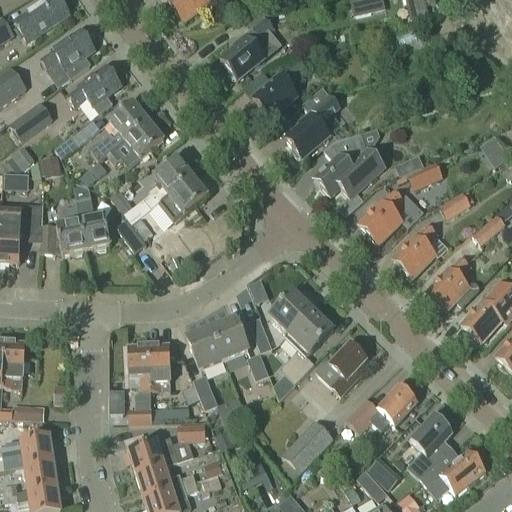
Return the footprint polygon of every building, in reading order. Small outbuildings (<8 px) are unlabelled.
[(26,20),(13,28),(26,47),(39,38),(67,19),(54,0),(26,19),(26,20)] [(171,0),(166,4),(182,27),(208,8),(202,0),(171,0)] [(374,2),(375,16),(390,16),(390,1),(374,2)] [(367,2),(351,6),(355,21),(370,17),(367,2)] [(0,23),(0,50),(13,42),(0,23)] [(406,41),(410,51),(427,44),(423,34),(406,41)] [(52,57),(40,65),(47,75),(59,66),(71,84),(89,71),(83,62),(93,55),(91,53),(93,52),(94,48),(87,38),(83,37),(81,39),(79,36),(51,56),(52,57)] [(235,52),(220,64),(228,75),(227,78),(232,84),(235,83),(236,86),(263,64),(244,40),(232,49),(235,52)] [(511,64),(507,59),(501,64),(509,73),(511,70),(511,64)] [(501,64),(495,69),(503,78),(509,73),(501,64)] [(277,81),(250,103),(259,114),(258,117),(263,123),(267,122),(269,125),(296,102),(285,90),(292,84),(295,87),(308,75),(300,65),(286,76),(278,82),(277,81)] [(73,111),(85,102),(98,120),(112,110),(105,101),(119,91),(105,72),(78,93),(66,102),(73,111)] [(10,73),(0,79),(0,111),(25,94),(10,73)] [(511,76),(509,73),(503,78),(510,87),(511,85),(511,76)] [(323,91),(307,105),(315,115),(331,101),(323,91)] [(39,108),(9,131),(21,147),(51,124),(39,108)] [(109,139),(89,156),(97,167),(106,160),(113,154),(124,145),(148,127),(141,118),(142,116),(137,110),(134,110),(132,108),(109,126),(118,138),(112,142),(109,139)] [(301,130),(285,144),(293,154),(292,157),(297,163),(300,162),(302,164),(329,141),(308,118),(298,127),(301,130)] [(148,127),(124,145),(139,165),(163,146),(156,137),(157,134),(152,129),(149,129),(148,127)] [(331,166),(313,182),(330,201),(340,192),(350,203),(383,173),(366,154),(366,153),(373,151),(379,142),(376,133),(333,147),(323,156),(331,166)] [(61,161),(76,150),(69,141),(54,153),(61,161)] [(33,167),(23,153),(13,161),(23,174),(33,167)] [(113,154),(106,160),(114,169),(121,164),(113,154)] [(149,199),(123,220),(126,224),(143,247),(152,239),(140,223),(158,209),(191,182),(185,173),(186,170),(181,164),(178,165),(176,162),(153,181),(159,188),(148,197),(149,199)] [(406,166),(395,170),(400,181),(405,179),(410,177),(406,166)] [(441,181),(434,166),(410,177),(405,179),(411,193),(441,181)] [(98,182),(105,176),(98,167),(91,173),(98,182)] [(191,182),(158,209),(173,228),(207,201),(200,192),(201,189),(196,183),(193,183),(191,182)] [(69,185),(59,194),(67,203),(77,195),(69,185)] [(462,196),(439,211),(447,224),(470,210),(469,208),(474,205),(468,195),(463,198),(462,196)] [(380,207),(357,230),(377,250),(400,227),(391,218),(401,207),(392,197),(381,208),(380,207)] [(89,201),(75,204),(86,255),(96,253),(98,255),(105,254),(106,251),(109,250),(103,221),(94,223),(89,201)] [(0,208),(0,267),(18,268),(18,262),(17,262),(18,243),(41,244),(40,258),(61,259),(61,260),(72,258),(74,260),(82,259),(83,256),(86,255),(75,204),(63,206),(65,213),(65,214),(63,215),(66,226),(55,228),(54,231),(41,230),(42,208),(19,207),(19,214),(1,213),(1,208),(0,208)] [(497,219),(472,240),(480,250),(506,228),(503,225),(511,218),(511,211),(509,208),(496,218),(497,219)] [(126,224),(115,232),(134,258),(145,250),(143,247),(126,224)] [(414,240),(391,263),(411,283),(434,260),(425,251),(436,240),(426,230),(415,241),(414,240)] [(447,273),(424,297),(445,316),(455,306),(460,312),(478,293),(474,289),(470,289),(467,292),(458,284),(468,273),(458,263),(448,274),(447,273)] [(481,305),(459,329),(480,348),(501,325),(506,329),(511,322),(511,299),(498,287),(482,306),(481,305)] [(294,297),(269,322),(287,339),(279,347),(280,348),(312,314),(294,297)] [(297,355),(279,374),(289,384),(284,389),(289,393),(294,388),(294,389),(313,370),(306,362),(333,334),(312,314),(280,348),(285,343),(297,355)] [(234,323),(210,333),(223,367),(248,357),(234,323)] [(258,323),(247,328),(260,358),(271,354),(258,323)] [(210,333),(186,343),(199,376),(223,367),(210,333)] [(511,341),(494,361),(511,378),(511,341)] [(4,347),(1,393),(21,394),(24,348),(4,347)] [(348,349),(328,369),(339,380),(329,390),(339,400),(359,379),(356,376),(366,366),(348,349)] [(167,350),(147,351),(149,396),(169,395),(167,350)] [(147,351),(127,352),(129,382),(138,382),(139,397),(149,396),(147,351)] [(259,359),(246,364),(255,386),(268,381),(259,359)] [(205,380),(192,386),(193,389),(193,390),(206,421),(215,417),(213,412),(217,410),(205,380)] [(206,421),(193,390),(181,394),(187,410),(190,409),(196,425),(206,421)] [(364,404),(344,426),(358,440),(370,428),(379,436),(389,427),(394,432),(416,407),(397,390),(374,414),(364,404)] [(12,411),(11,424),(43,425),(43,413),(12,411)] [(242,411),(220,420),(226,435),(238,426),(246,420),(242,411)] [(0,414),(0,415),(0,423),(11,424),(11,414),(0,414)] [(150,414),(128,415),(128,430),(151,429),(150,419),(150,414)] [(162,419),(150,419),(151,429),(162,429),(162,419)] [(423,458),(408,473),(419,483),(452,453),(444,445),(450,439),(431,421),(409,445),(409,446),(423,458)] [(313,426),(280,462),(299,480),(332,444),(313,426)] [(204,431),(178,432),(179,452),(205,451),(204,431)] [(222,457),(234,451),(227,436),(215,442),(222,457)] [(49,443),(20,447),(23,473),(53,468),(49,443)] [(169,443),(128,457),(136,481),(164,472),(177,468),(169,443)] [(9,452),(0,453),(0,461),(10,460),(9,452)] [(434,476),(422,485),(426,490),(432,485),(443,499),(449,494),(455,501),(485,476),(468,456),(438,480),(434,476)] [(164,472),(136,481),(143,504),(228,477),(217,480),(217,478),(220,477),(217,467),(213,469),(213,468),(198,473),(197,470),(190,473),(191,476),(167,483),(164,472)] [(2,493),(0,493),(0,501),(16,499),(27,497),(57,492),(53,468),(23,473),(25,487),(14,489),(15,491),(2,493)] [(364,476),(355,485),(377,508),(385,499),(384,497),(364,476)] [(228,477),(143,504),(145,511),(176,511),(175,507),(186,504),(185,499),(197,495),(198,499),(220,492),(224,504),(222,504),(224,510),(239,506),(236,496),(235,496),(233,492),(228,477)] [(59,511),(57,492),(27,497),(29,511),(59,511)] [(351,492),(344,497),(351,510),(358,505),(351,492)] [(16,499),(0,501),(0,509),(17,507),(16,499)] [(408,499),(395,509),(397,511),(416,511),(418,511),(408,499)] [(277,511),(297,511),(288,502),(277,511)]
